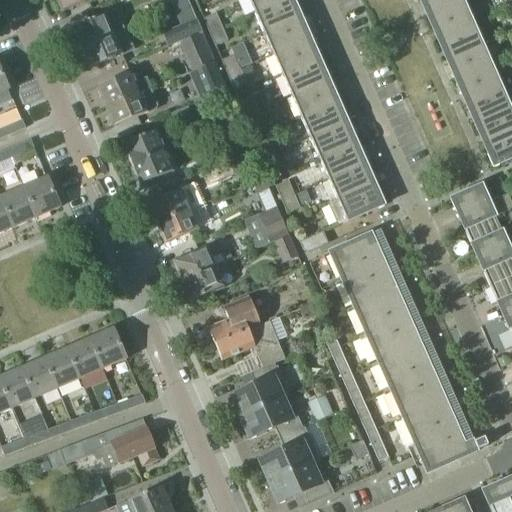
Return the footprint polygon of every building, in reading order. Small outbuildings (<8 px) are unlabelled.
[(57,0),(63,13),(93,0),(57,0)] [(287,0),(246,0),(254,16),(287,1),(287,0)] [(464,7),(461,0),(423,0),(421,1),(430,21),(464,7)] [(511,0),(500,0),(506,12),(511,9),(511,0)] [(297,21),(287,1),(254,16),(263,36),(297,21)] [(473,27),(464,7),(430,21),(440,42),(473,27)] [(123,32),(115,12),(72,30),(75,37),(74,38),(80,51),(123,32)] [(208,35),(220,30),(214,17),(203,22),(208,35)] [(297,21),(263,36),(272,57),(306,42),(297,21)] [(189,39),(201,33),(197,22),(162,36),(167,47),(188,38),(189,39)] [(482,48),(473,27),(440,42),(449,63),(482,48)] [(226,44),(220,30),(208,35),(214,49),(226,44)] [(80,51),(86,63),(90,70),(132,52),(123,32),(80,51)] [(201,33),(189,39),(189,40),(179,44),(191,73),(214,63),(203,34),(202,35),(201,33)] [(315,63),(306,42),(272,57),(281,78),(315,63)] [(492,68),(482,48),(449,63),(458,83),(492,68)] [(226,77),(238,72),(232,58),(221,63),(226,77)] [(214,63),(191,73),(188,75),(200,103),(227,92),(215,63),(214,63)] [(315,63),(281,78),(290,98),(324,83),(315,63)] [(492,68),(458,83),(467,104),(501,89),(492,68)] [(0,94),(8,91),(0,72),(0,94)] [(238,72),(226,77),(232,91),(244,86),(238,72)] [(150,90),(145,80),(133,85),(129,75),(97,89),(105,108),(150,90)] [(333,104),(324,83),(290,98),(299,119),(333,104)] [(510,110),(501,89),(467,104),(476,125),(510,110)] [(105,108),(109,118),(108,120),(110,125),(113,126),(114,128),(155,112),(157,107),(150,90),(105,108)] [(245,119),(256,114),(250,100),(239,105),(245,119)] [(333,104),(299,119),(309,140),(342,125),(333,104)] [(192,121),(188,109),(169,116),(173,128),(192,121)] [(511,114),(510,110),(476,125),(485,145),(511,133),(511,114)] [(256,114),(245,119),(250,132),(262,127),(256,114)] [(0,135),(2,140),(25,130),(21,121),(0,130),(0,135)] [(249,151),(236,123),(217,131),(229,160),(249,151)] [(351,145),(342,125),(309,140),(318,160),(351,145)] [(164,153),(155,133),(123,146),(126,153),(125,154),(131,167),(164,153)] [(511,133),(485,145),(483,147),(492,169),(511,160),(511,133)] [(11,159),(34,150),(30,141),(7,151),(11,159)] [(263,161),(274,156),(268,142),(257,147),(263,161)] [(361,166),(351,145),(318,160),(327,181),(361,166)] [(0,164),(11,159),(7,151),(0,154),(0,164)] [(131,167),(132,169),(130,171),(133,176),(135,177),(137,180),(137,179),(140,186),(172,173),(164,153),(131,167)] [(257,166),(251,153),(228,163),(234,176),(257,166)] [(280,169),(274,156),(263,161),(268,174),(280,169)] [(370,187),(361,166),(327,181),(336,202),(370,187)] [(37,219),(60,209),(47,179),(24,189),(37,219)] [(263,180),(252,184),(257,196),(268,191),(263,180)] [(281,203),(292,198),(286,184),(275,189),(281,203)] [(373,186),(370,187),(336,202),(328,206),(337,228),(383,208),(373,186)] [(464,232),(494,218),(511,210),(511,208),(507,196),(488,205),(481,188),(450,201),(464,232)] [(13,229),(37,219),(24,189),(0,199),(13,229)] [(156,225),(201,206),(197,197),(186,202),(181,192),(148,206),(156,225)] [(298,211),(292,198),(281,203),(287,216),(298,211)] [(0,235),(13,229),(0,199),(0,235)] [(156,225),(165,245),(198,231),(194,221),(205,217),(201,206),(156,225)] [(258,217),(270,245),(288,237),(276,209),(258,217)] [(511,228),(501,234),(494,218),(464,232),(476,260),(511,244),(511,228)] [(379,233),(372,237),(371,236),(328,255),(418,457),(461,438),(469,434),(379,233)] [(308,254),(328,245),(323,234),(299,244),(303,252),(308,254)] [(289,238),(273,244),(282,265),(298,259),(289,238)] [(511,244),(476,260),(489,289),(511,279),(511,244)] [(228,253),(220,256),(210,261),(205,250),(173,264),(181,283),(225,265),(232,262),(228,253)] [(229,274),(225,265),(181,283),(190,304),(223,290),(218,279),(229,274)] [(511,279),(489,289),(502,318),(511,313),(511,279)] [(214,347),(260,327),(248,300),(222,310),(228,321),(207,330),(214,347)] [(314,305),(300,310),(305,322),(319,316),(314,305)] [(511,313),(502,318),(511,339),(511,313)] [(262,371),(273,366),(284,361),(269,324),(260,327),(214,347),(221,363),(253,351),(262,371)] [(308,335),(313,345),(324,340),(319,330),(308,335)] [(89,341),(102,371),(126,361),(113,331),(89,341)] [(89,341),(66,351),(79,381),(80,381),(102,371),(89,341)] [(336,343),(326,347),(378,464),(388,460),(336,343)] [(66,351),(44,361),(57,391),(79,381),(66,351)] [(23,370),(21,371),(34,401),(57,391),(44,361),(23,370)] [(273,366),(262,371),(250,376),(255,387),(230,398),(240,420),(282,401),(283,402),(290,398),(277,369),(275,370),(273,366)] [(0,379),(0,387),(10,411),(34,401),(21,371),(0,379)] [(0,387),(0,415),(10,411),(0,387)] [(141,397),(117,406),(120,414),(144,405),(141,396),(141,397)] [(292,422),(283,402),(282,401),(240,420),(250,441),(274,430),(279,441),(302,431),(297,420),(292,422)] [(120,414),(117,406),(93,415),(97,423),(120,414)] [(92,415),(69,424),(72,432),(95,424),(92,415)] [(159,462),(152,445),(157,443),(158,439),(156,434),(151,433),(147,434),(142,421),(58,452),(64,467),(93,456),(96,462),(102,459),(107,470),(118,465),(119,467),(137,459),(142,469),(159,462)] [(69,424),(46,432),(50,441),(72,432),(69,424)] [(302,431),(279,441),(284,452),(259,463),(269,485),(311,466),(311,467),(319,463),(304,430),(302,431)] [(50,441),(46,432),(23,441),(26,449),(50,441)] [(461,438),(418,457),(426,476),(458,462),(453,451),(465,445),(461,438)] [(473,442),(465,445),(453,451),(458,462),(478,453),(477,452),(487,448),(484,440),(474,444),(473,442)] [(26,449),(23,441),(0,449),(4,458),(26,449)] [(355,462),(368,457),(362,443),(349,448),(355,462)] [(35,468),(38,476),(50,471),(47,463),(35,468)] [(311,466),(269,485),(279,506),(303,495),(308,506),(331,496),(326,484),(320,486),(311,467),(311,466)] [(106,494),(101,478),(83,485),(90,504),(103,500),(102,496),(106,494)] [(511,511),(511,479),(511,480),(482,493),(490,511),(511,511)] [(162,511),(170,509),(161,488),(116,507),(118,511),(162,511)] [(103,500),(91,505),(74,511),(105,511),(108,511),(103,500)] [(467,511),(463,502),(442,511),(467,511)]
